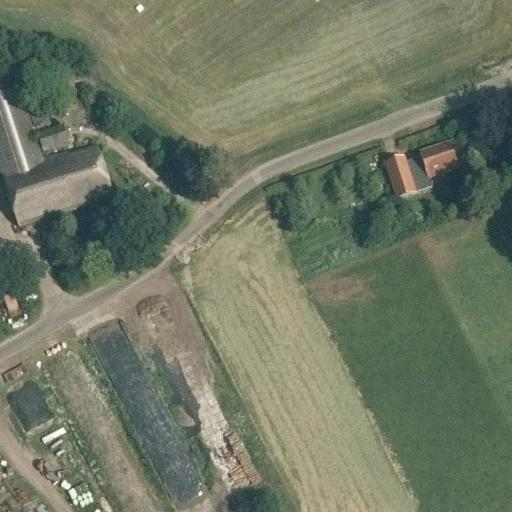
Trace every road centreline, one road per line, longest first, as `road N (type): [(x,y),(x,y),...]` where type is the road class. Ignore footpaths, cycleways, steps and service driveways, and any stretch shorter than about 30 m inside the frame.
road 1 (unclassified): [(0,353),(159,261),(259,170),(511,78)]
road 2 (track): [(62,320),(0,208)]
